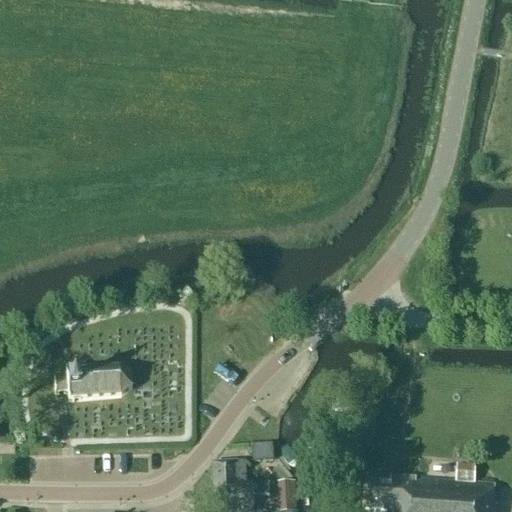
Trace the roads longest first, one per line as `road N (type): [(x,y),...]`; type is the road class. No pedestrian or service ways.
road 1 (tertiary): [(0,493),(163,487),(274,363),(373,285)]
road 2 (tertiary): [(373,285),(429,202),(473,0)]
road 3 (tertiary): [(373,285),(401,315),(511,327)]
